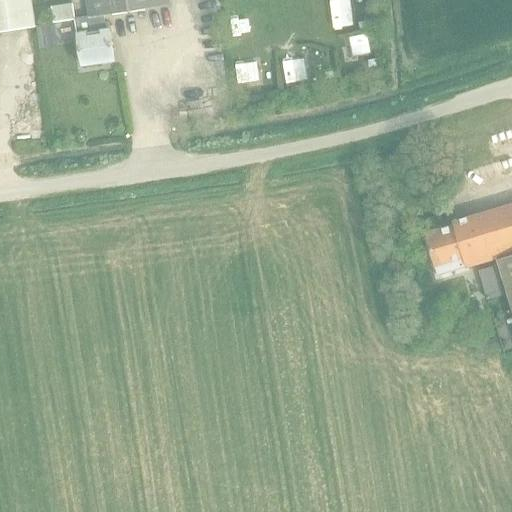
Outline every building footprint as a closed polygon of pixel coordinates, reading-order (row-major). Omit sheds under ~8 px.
[(0,0),(0,31),(36,26),(32,0),(0,0)] [(169,0),(86,0),(89,16),(73,19),(70,4),(48,7),(50,23),(75,19),(82,65),(114,60),(110,29),(109,29),(107,22),(104,22),(103,15),(170,5),(169,0)] [(338,0),(341,16),(363,13),(360,0),(338,0)] [(371,15),(341,21),(345,43),(375,37),(371,15)] [(198,29),(199,73),(229,72),(228,28),(198,29)] [(297,67),(309,65),(306,39),(293,40),(297,67)] [(229,100),(228,91),(201,95),(202,104),(229,100)] [(511,203),(452,222),(453,225),(425,234),(434,266),(463,257),(466,268),(496,259),(511,309),(511,203)] [(478,270),(487,300),(503,295),(494,266),(478,270)]
